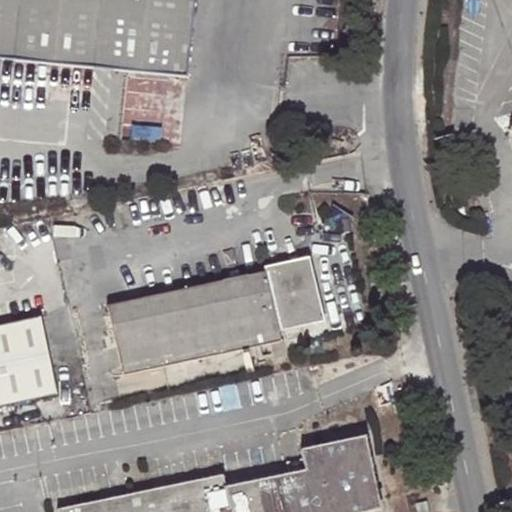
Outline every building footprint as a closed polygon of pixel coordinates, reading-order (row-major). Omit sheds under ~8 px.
[(0,0),(0,58),(188,75),(195,0),(0,0)] [(121,371),(278,336),(276,330),(320,320),(319,315),(306,254),(262,264),(263,269),(106,305),(121,371)] [(0,404),(55,393),(39,318),(0,326),(0,404)] [(355,511),(378,507),(362,433),(297,447),(300,457),(302,468),(287,472),(221,485),(219,473),(52,508),(53,511),(355,511)] [(302,468),(300,457),(284,461),(287,472),(302,468)] [(426,511),(425,503),(415,505),(416,511),(426,511)]
